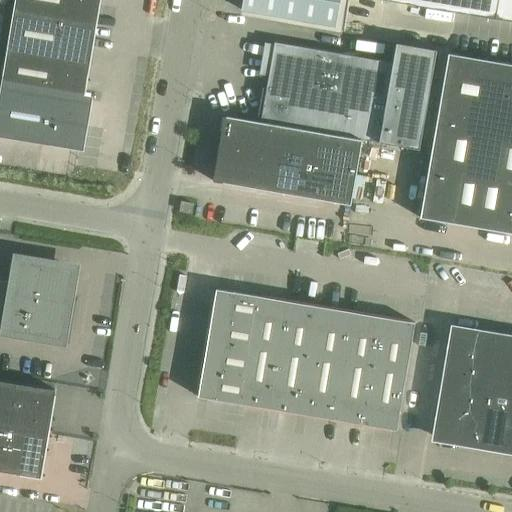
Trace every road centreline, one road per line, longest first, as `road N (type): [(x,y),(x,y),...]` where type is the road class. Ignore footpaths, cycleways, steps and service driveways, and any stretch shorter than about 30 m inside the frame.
road 1 (unclassified): [(110,448),(488,511)]
road 2 (unclassified): [(150,224),(110,448)]
road 3 (unclassified): [(188,0),(150,224)]
road 4 (unclassified): [(150,224),(0,202)]
